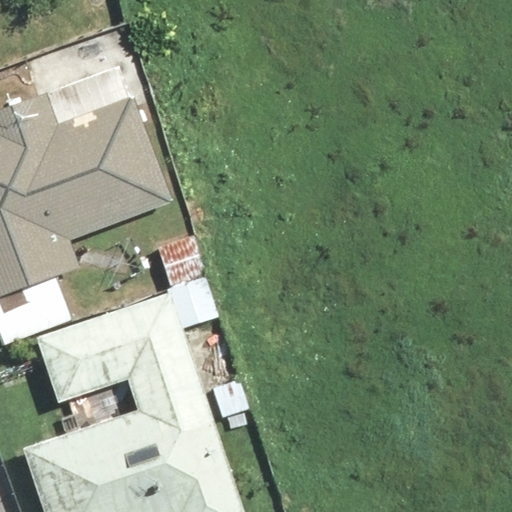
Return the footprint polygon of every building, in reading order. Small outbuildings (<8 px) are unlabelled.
[(0,314),(12,347),(82,322),(67,280),(92,271),(82,242),(184,206),(146,99),(69,126),(57,93),(0,113),(0,314)] [(203,237),(166,248),(178,287),(216,276),(203,237)] [(216,280),(181,291),(194,330),(229,319),(216,280)] [(256,511),(180,296),(50,340),(72,405),(141,382),(151,413),(37,450),(57,511),(256,511)] [(249,380),(220,389),(230,419),(259,410),(249,380)]
